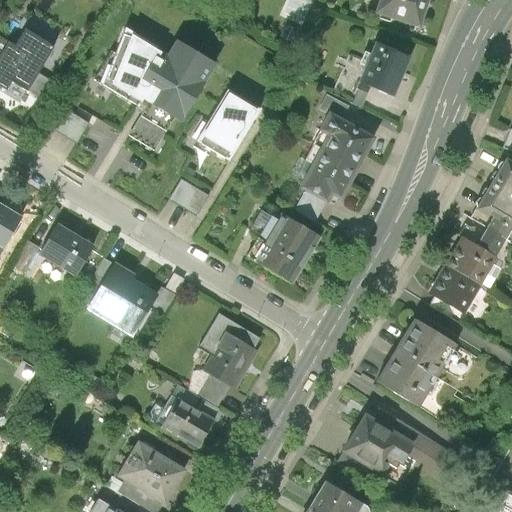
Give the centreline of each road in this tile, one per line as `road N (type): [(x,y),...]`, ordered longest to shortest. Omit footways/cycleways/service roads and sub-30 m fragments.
road 1 (primary): [(325,342),(394,223),(496,0)]
road 2 (residential): [(0,148),(325,342)]
road 3 (primary): [(224,511),(325,342)]
